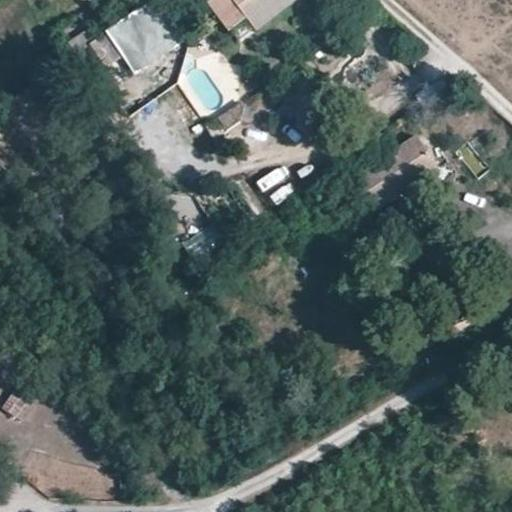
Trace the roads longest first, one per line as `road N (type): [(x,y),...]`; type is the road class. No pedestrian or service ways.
road 1 (unclassified): [(195,511),(275,478),(511,345)]
road 2 (unclassified): [(379,0),(511,117)]
